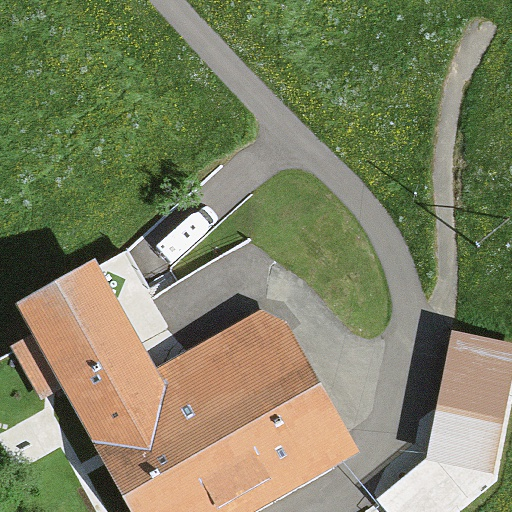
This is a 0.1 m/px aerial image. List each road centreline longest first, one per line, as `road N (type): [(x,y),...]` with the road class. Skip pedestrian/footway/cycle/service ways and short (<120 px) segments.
road 1 (track): [(165,0),(365,207),(408,303),(405,373),(377,443),(297,511)]
road 2 (track): [(410,338),(435,307),(448,272),(443,154),(475,30)]
